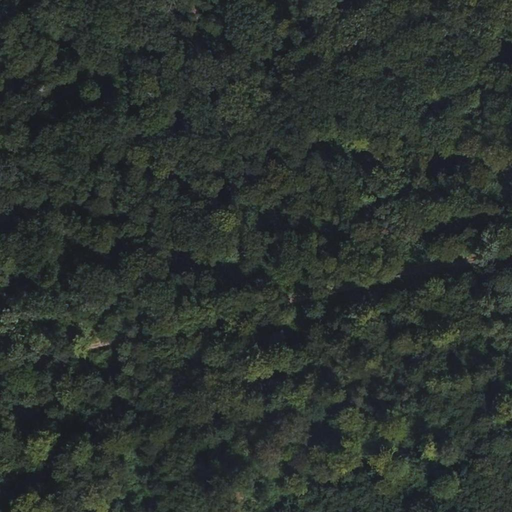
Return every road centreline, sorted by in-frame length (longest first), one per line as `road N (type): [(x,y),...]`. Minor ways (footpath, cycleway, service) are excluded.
road 1 (track): [(511,251),(0,371)]
road 2 (track): [(0,265),(148,209),(224,68),(303,0)]
road 3 (track): [(399,0),(511,172)]
